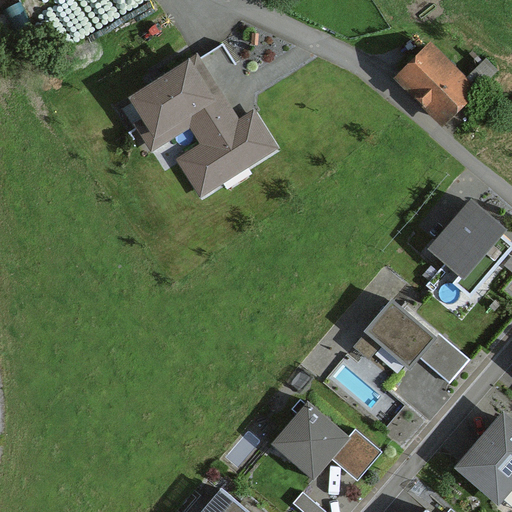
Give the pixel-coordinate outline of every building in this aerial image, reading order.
[(481,92),(439,48),(404,81),(446,126),(481,92)] [(198,62),(132,104),(145,125),(139,128),(153,150),(191,126),(204,146),(180,161),(202,195),(274,149),(253,117),(239,126),(198,62)] [(475,218),(438,261),(468,285),(462,293),(474,302),(511,257),(511,254),(504,248),(507,244),(475,218)] [(445,343),(400,305),(378,330),(423,368),(445,343)] [(307,404),(270,445),(317,485),(353,443),(307,404)] [(511,490),(511,418),(510,417),(466,468),(503,501),(511,490)] [(258,511),(232,489),(212,511),(258,511)]
